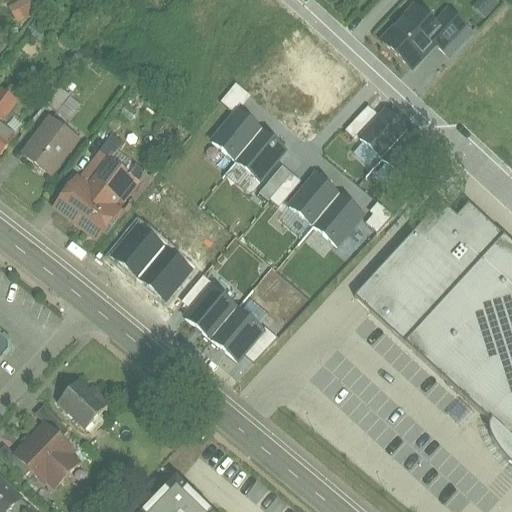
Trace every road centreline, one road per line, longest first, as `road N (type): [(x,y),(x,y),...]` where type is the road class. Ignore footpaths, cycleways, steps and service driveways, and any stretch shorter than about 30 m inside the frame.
road 1 (secondary): [(89,308),(336,511)]
road 2 (residential): [(511,194),(300,0)]
road 3 (residential): [(89,308),(0,404)]
